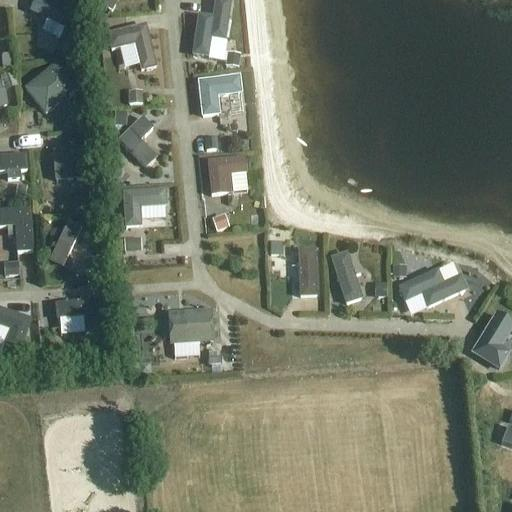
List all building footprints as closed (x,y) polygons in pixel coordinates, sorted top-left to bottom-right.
[(108,0),(103,0),(99,8),(111,15),(117,5),(108,0)] [(197,18),(192,58),(208,60),(210,43),(225,45),(231,4),(215,2),(213,20),(197,18)] [(29,15),(29,16),(46,23),(64,31),(66,31),(66,30),(71,18),(34,3),(29,15)] [(145,29),(108,38),(111,52),(135,46),(141,73),(155,70),(145,29)] [(62,45),(63,58),(79,57),(78,44),(62,45)] [(227,56),(225,70),(238,72),(240,58),(227,56)] [(1,60),(2,73),(15,72),(13,58),(1,60)] [(24,92),(44,118),(79,91),(58,65),(24,92)] [(78,66),(67,67),(68,77),(79,76),(78,66)] [(0,79),(0,80),(5,93),(18,89),(13,75),(0,79)] [(197,84),(201,121),(219,119),(217,100),(241,97),(239,79),(197,84)] [(128,94),(128,108),(142,108),(142,94),(128,94)] [(114,115),(114,129),(126,129),(127,115),(114,115)] [(142,120),(118,144),(146,172),(157,161),(140,144),(153,131),(142,120)] [(35,123),(18,125),(21,154),(39,151),(35,123)] [(216,140),(203,141),(204,154),(217,153),(216,140)] [(82,152),(52,154),(55,185),(85,182),(82,152)] [(27,159),(0,160),(0,177),(29,176),(27,159)] [(244,162),(207,165),(210,199),(227,198),(225,180),(246,178),(244,162)] [(17,188),(16,201),(25,203),(27,189),(17,188)] [(122,195),(124,231),(141,230),(140,211),(166,209),(165,193),(122,195)] [(86,197),(74,198),(75,210),(87,209),(86,197)] [(31,213),(0,214),(0,231),(6,231),(7,240),(16,240),(16,257),(34,255),(31,213)] [(211,222),(216,235),(229,231),(224,217),(211,222)] [(68,223),(49,263),(62,270),(82,230),(68,223)] [(140,241),(124,242),(124,255),(141,254),(140,241)] [(281,245),(270,245),(270,258),(282,258),(281,245)] [(299,255),(300,299),(315,298),(313,255),(299,255)] [(330,261),(345,307),(362,302),(346,255),(330,261)] [(84,262),(85,275),(99,273),(98,261),(84,262)] [(398,291),(404,305),(421,298),(427,311),(467,293),(454,265),(398,291)] [(18,266),(4,266),(4,280),(18,279),(18,266)] [(392,269),(392,281),(406,281),(406,269),(392,269)] [(386,286),(374,287),(375,301),(386,301),(386,286)] [(99,304),(55,307),(57,323),(84,321),(86,338),(103,337),(99,304)] [(32,323),(0,311),(0,328),(12,332),(4,351),(21,356),(32,323)] [(211,314),(167,316),(169,349),(213,346),(211,314)] [(511,326),(495,316),(470,356),(499,374),(511,355),(502,349),(511,332),(511,326)] [(36,353),(26,354),(27,369),(37,369),(36,353)] [(108,353),(100,354),(101,367),(109,366),(108,353)] [(220,355),(208,356),(208,369),(221,368),(220,355)] [(222,367),(221,390),(232,390),(232,367),(222,367)] [(511,430),(507,429),(500,446),(511,450),(511,430)]
